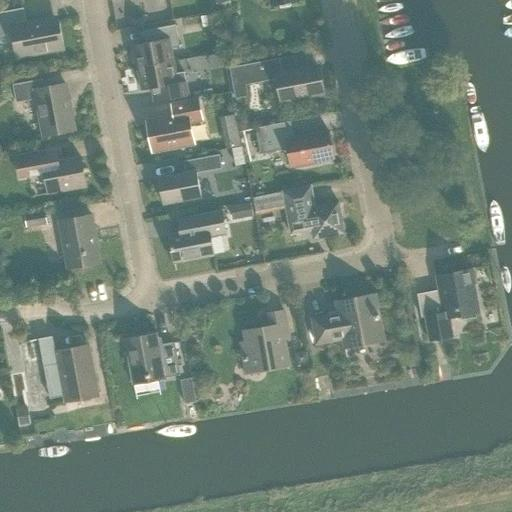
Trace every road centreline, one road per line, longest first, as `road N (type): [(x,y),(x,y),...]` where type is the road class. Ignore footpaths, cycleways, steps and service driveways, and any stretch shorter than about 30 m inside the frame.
road 1 (residential): [(332,0),(382,254),(150,304)]
road 2 (residential): [(150,304),(93,0)]
road 3 (residential): [(150,304),(82,316),(49,307),(0,312)]
